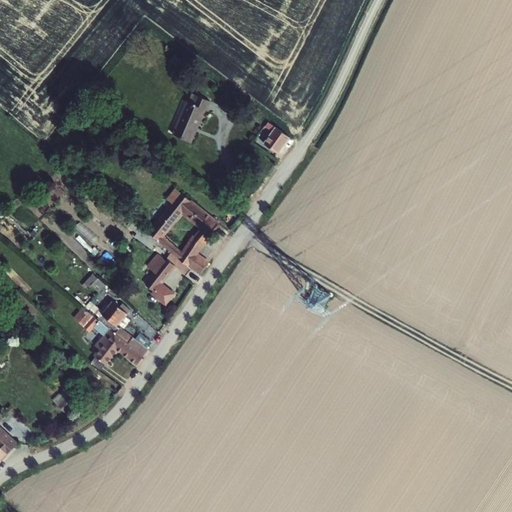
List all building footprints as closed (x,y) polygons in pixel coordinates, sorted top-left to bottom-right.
[(195,102),(192,100),(176,132),(193,140),(209,110),(210,110),(216,100),(200,92),(195,102)] [(271,117),(268,122),(275,127),(267,139),(280,149),(292,133),(271,117)] [(167,200),(172,204),(152,230),(166,240),(172,246),(194,263),(202,270),(207,263),(194,253),(197,249),(220,218),(205,207),(209,201),(199,193),(194,198),(193,197),(177,186),(167,200)] [(188,270),(194,263),(172,246),(166,256),(159,250),(144,270),(148,273),(145,278),(147,280),(146,281),(157,288),(156,289),(168,299),(176,289),(163,279),(176,261),(188,270)] [(210,258),(197,249),(194,253),(207,263),(210,258)] [(101,291),(106,284),(98,277),(92,284),(101,291)] [(88,304),(82,299),(74,309),(94,324),(101,315),(91,307),(88,304)] [(91,307),(101,315),(102,312),(118,324),(132,307),(124,301),(121,305),(113,299),(105,309),(95,301),(91,307)] [(122,323),(118,329),(123,334),(130,339),(135,333),(122,323)] [(111,324),(102,335),(106,338),(115,327),(111,324)] [(97,351),(104,357),(108,353),(117,342),(123,334),(118,329),(115,327),(106,338),(102,335),(96,342),(101,346),(97,351)] [(139,336),(149,344),(153,339),(143,331),(139,336)] [(130,339),(123,334),(117,342),(139,360),(150,345),(149,344),(139,336),(135,333),(130,339)] [(61,383),(51,395),(56,400),(67,388),(61,383)] [(56,400),(62,405),(73,393),(67,388),(56,400)] [(0,445),(8,452),(18,440),(0,425),(0,445)]
